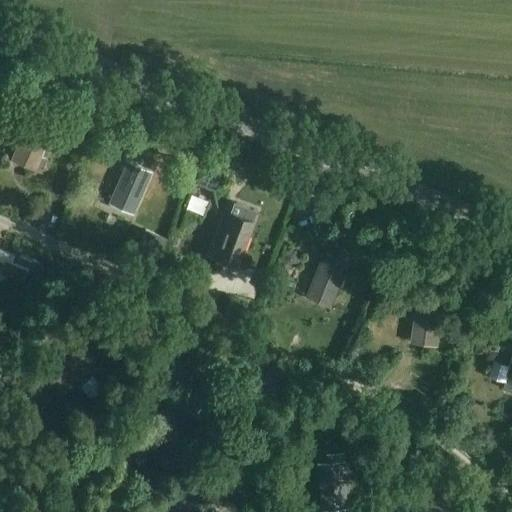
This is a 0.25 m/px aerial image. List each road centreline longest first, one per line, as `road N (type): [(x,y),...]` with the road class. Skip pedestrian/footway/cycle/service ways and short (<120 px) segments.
road 1 (tertiary): [(511,231),(0,27)]
road 2 (unknown): [(269,334),(295,242),(337,161)]
